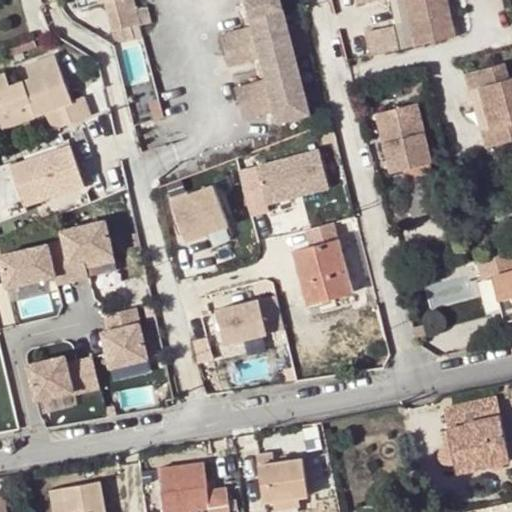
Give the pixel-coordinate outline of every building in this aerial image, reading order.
[(140,0),(132,0),(112,5),(119,30),(128,35),(148,30),(140,0)] [(452,0),(411,0),(422,44),(460,35),(452,0)] [(295,32),(288,5),(257,13),(260,24),(228,32),(231,47),(295,32)] [(375,55),(404,48),(399,25),(370,31),(375,55)] [(270,66),(301,59),(295,32),(231,47),(235,63),(267,55),(270,66)] [(77,100),(59,54),(56,55),(73,123),(94,115),(87,96),(77,100)] [(33,102),(39,116),(49,112),(57,129),(73,123),(56,55),(28,66),(33,78),(13,85),(9,73),(0,76),(0,112),(0,113),(33,102)] [(308,85),(301,59),(270,66),(273,78),(241,85),(244,101),(308,85)] [(511,99),(511,76),(508,61),(469,71),(474,88),(483,86),(488,106),(511,99)] [(283,120),(315,112),(308,85),(244,101),(248,116),(280,109),(283,120)] [(511,99),(488,106),(494,127),(485,130),(489,146),(511,140),(511,99)] [(436,177),(432,161),(433,161),(419,101),(385,109),(392,139),(385,141),(392,171),(404,168),(408,185),(436,177)] [(39,116),(33,102),(0,113),(6,128),(39,116)] [(378,111),(385,141),(392,139),(385,109),(378,111)] [(340,140),(335,121),(320,126),(324,144),(340,140)] [(11,166),(19,190),(28,187),(34,203),(84,186),(72,147),(11,166)] [(322,147),(259,164),(269,202),(295,195),(294,192),(303,189),(304,193),(332,186),(322,147)] [(408,185),(404,185),(414,217),(444,209),(436,177),(408,185)] [(215,183),(173,198),(188,238),(230,223),(215,183)] [(24,206),(34,203),(28,187),(19,190),(24,206)] [(62,228),(67,248),(74,278),(89,274),(87,265),(85,257),(114,251),(106,218),(62,228)] [(353,291),(336,220),(308,227),(312,244),(296,248),(304,280),(314,278),(320,299),(353,291)] [(74,278),(67,248),(51,251),(49,241),(0,252),(7,284),(55,273),(57,282),(74,278)] [(87,265),(115,258),(114,251),(85,257),(87,265)] [(446,267),(448,277),(427,283),(433,307),(479,295),(470,261),(446,267)] [(511,269),(494,275),(500,301),(511,298),(511,269)] [(314,278),(304,280),(309,302),(320,299),(314,278)] [(277,292),(217,306),(225,340),(285,326),(277,292)] [(511,322),(511,298),(500,301),(506,324),(511,322)] [(145,303),(148,319),(157,317),(153,301),(145,303)] [(108,328),(102,329),(110,365),(148,356),(136,305),(105,312),(108,328)] [(27,362),(36,397),(72,389),(73,392),(99,386),(92,354),(75,358),(77,365),(68,367),(67,360),(65,353),(27,362)] [(68,367),(77,365),(75,358),(67,360),(68,367)] [(439,410),(444,430),(465,425),(465,423),(498,416),(494,399),(439,410)] [(444,472),(455,469),(507,458),(498,416),(465,423),(465,425),(444,430),(440,431),(443,445),(442,445),(439,446),(436,448),(434,451),(433,454),(432,457),(432,461),(434,464),(435,467),(438,469),(441,471),(444,472)] [(262,502),(272,501),(297,498),(306,497),(301,459),(273,462),(272,454),(255,456),(262,502)] [(508,463),(507,458),(455,469),(456,474),(508,463)] [(201,462),(158,467),(161,488),(204,483),(201,462)] [(170,511),(192,509),(207,507),(206,495),(204,483),(161,488),(164,511),(170,511)] [(67,511),(105,511),(101,487),(63,494),(67,511)] [(228,511),(226,493),(206,495),(207,507),(208,511),(228,511)] [(54,511),(67,511),(63,494),(52,496),(54,511)] [(298,505),(297,498),(272,501),(273,508),(298,505)] [(436,503),(421,506),(422,511),(436,511),(438,511),(436,503)]
